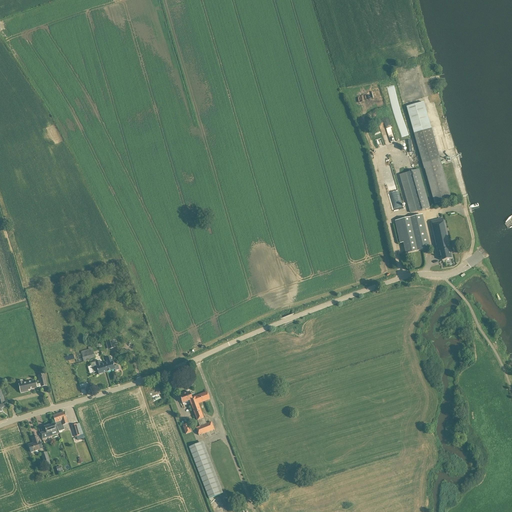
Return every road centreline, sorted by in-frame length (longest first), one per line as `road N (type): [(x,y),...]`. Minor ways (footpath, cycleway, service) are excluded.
road 1 (tertiary): [(0,424),(120,388),(367,289),(454,271),(485,250)]
road 2 (track): [(0,42),(44,108),(0,131)]
road 3 (unknown): [(407,276),(377,151)]
